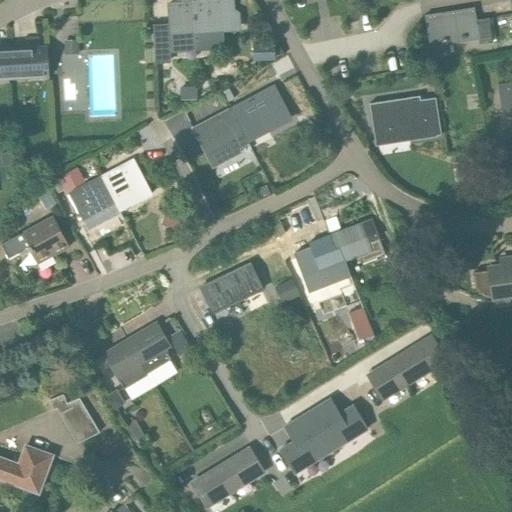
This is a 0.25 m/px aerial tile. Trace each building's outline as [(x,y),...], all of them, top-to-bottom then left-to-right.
[(197,52),(196,35),(193,0),(178,0),(179,4),(168,5),(172,53),(197,52)] [(207,0),(193,0),(196,35),(242,32),(241,14),(235,10),(234,0),(231,0),(207,2),(207,0)] [(477,21),(474,8),(425,16),(430,48),(479,40),(480,45),(498,42),(494,18),(477,21)] [(32,47),(7,49),(9,71),(32,70),(33,78),(49,77),(48,47),(32,48),(32,47)] [(0,71),(9,71),(7,49),(0,48),(0,71)] [(511,83),(498,85),(504,123),(511,121),(511,83)] [(197,100),(197,87),(181,88),(181,101),(197,100)] [(227,103),(235,99),(229,89),(222,92),(227,103)] [(231,110),(241,129),(262,118),(263,121),(285,109),(275,90),(254,101),(253,99),(231,110)] [(375,135),(400,132),(424,128),(422,111),(431,109),(429,95),(419,96),(370,104),(375,135)] [(241,129),(231,110),(193,130),(206,153),(233,139),(230,135),(241,129)] [(2,154),(3,167),(13,165),(11,152),(2,154)] [(103,177),(115,200),(134,190),(137,195),(150,188),(135,160),(103,177)] [(59,177),(67,192),(84,183),(76,168),(59,177)] [(456,181),(466,180),(465,169),(454,171),(456,181)] [(90,213),(115,200),(103,177),(70,195),(84,222),(92,218),(90,213)] [(267,186),(256,191),(260,199),(271,194),(267,186)] [(37,195),(46,210),(57,203),(48,189),(37,195)] [(176,227),(180,211),(166,207),(162,224),(176,227)] [(37,264),(70,247),(53,216),(23,233),(30,246),(28,247),(30,251),(30,250),(37,264)] [(278,221),(269,226),(275,238),(284,234),(278,221)] [(338,243),(345,260),(371,251),(361,224),(331,235),(335,244),(338,243)] [(345,260),(338,243),(335,244),(331,235),(309,244),(319,270),(345,260)] [(495,312),(511,309),(511,257),(506,259),(507,265),(489,268),(495,312)] [(230,284),(238,301),(263,289),(250,263),(222,277),(226,286),(230,284)] [(226,286),(222,277),(201,287),(213,313),(238,301),(230,284),(226,286)] [(282,304),(300,296),(292,280),(275,287),(282,304)] [(361,341),(375,335),(364,309),(350,314),(361,341)] [(128,340),(148,374),(170,360),(166,354),(168,354),(161,342),(166,339),(161,331),(156,334),(151,326),(128,340)] [(180,331),(166,339),(178,358),(192,349),(180,331)] [(432,336),(403,354),(418,378),(447,360),(432,336)] [(146,375),(148,374),(128,340),(104,354),(125,389),(147,376),(146,375)] [(368,375),(382,399),(418,378),(403,354),(368,375)] [(117,389),(106,396),(115,409),(125,403),(117,389)] [(67,403),(63,395),(49,400),(53,410),(57,409),(77,443),(99,433),(79,398),(67,403)] [(331,399),(307,414),(322,438),(345,423),(331,399)] [(298,452),(322,438),(307,414),(284,428),(298,452)] [(143,435),(144,435),(135,421),(125,427),(133,441),(134,440),(143,435)] [(106,445),(119,456),(129,444),(116,433),(106,445)] [(143,435),(134,440),(141,452),(150,447),(143,435)] [(19,465),(0,458),(0,478),(39,493),(52,456),(26,446),(19,465)] [(216,468),(231,493),(264,472),(249,448),(216,468)] [(231,493),(216,468),(192,483),(207,507),(231,493)] [(130,511),(124,503),(113,511),(130,511)]
